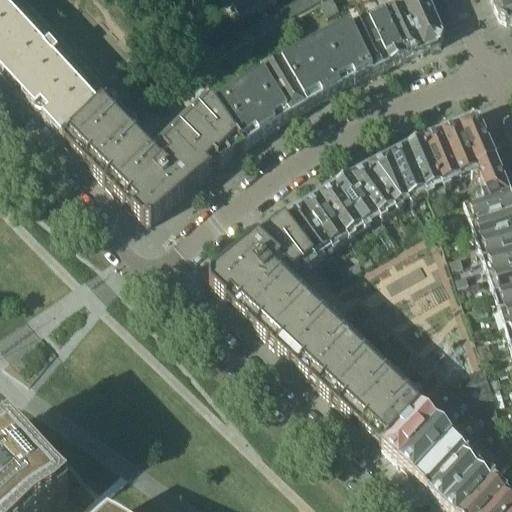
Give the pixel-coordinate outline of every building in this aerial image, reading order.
[(110,100),(17,0),(7,0),(2,6),(0,7),(0,82),(60,148),(106,105),(110,100)] [(227,0),(239,21),(261,8),(262,8),(275,0),(227,0)] [(303,0),(264,23),(268,29),(269,31),(320,3),(318,0),(303,0)] [(395,0),(399,9),(419,0),(395,0)] [(422,0),(419,0),(399,9),(422,58),(439,51),(441,44),(422,0)] [(487,0),(487,1),(497,25),(505,29),(511,26),(511,8),(510,0),(487,0)] [(422,58),(399,9),(382,18),(404,66),(422,58)] [(404,66),(382,18),(366,26),(388,73),(404,66)] [(388,73),(366,26),(348,35),(370,81),(388,73)] [(257,27),(208,54),(199,59),(204,68),(262,35),(257,27)] [(370,81),(348,35),(330,45),(354,89),(370,81)] [(330,45),(311,55),(280,73),(305,116),(339,97),(354,89),(330,45)] [(259,79),(261,83),(289,126),(305,116),(280,73),(270,78),(268,74),(259,79)] [(231,103),(214,114),(243,156),(257,146),(289,126),(261,83),(231,103)] [(106,105),(60,148),(141,231),(149,231),(196,190),(243,156),(214,114),(213,115),(205,104),(154,154),(106,105)] [(470,124),(456,130),(474,171),(493,163),(478,128),(470,124)] [(477,178),(474,171),(456,130),(440,137),(461,185),(477,178)] [(461,185),(440,137),(423,145),(444,192),(461,185)] [(444,192),(423,145),(406,153),(427,199),(444,192)] [(427,199),(406,153),(388,162),(410,208),(425,201),(424,201),(427,199)] [(410,208),(388,162),(371,171),(396,216),(407,210),(410,208)] [(507,200),(493,163),(474,171),(477,178),(479,182),(485,198),(478,201),(482,210),(507,200)] [(396,216),(371,171),(351,181),(380,225),(396,216)] [(380,225),(351,181),(334,191),(365,234),(380,225)] [(365,234),(334,191),(319,201),(350,243),(365,234)] [(470,234),(511,219),(511,211),(507,200),(482,210),(435,228),(440,244),(469,234),(470,234)] [(350,243),(319,201),(303,211),(333,254),(350,243)] [(333,254),(303,211),(287,221),(283,225),(312,264),(314,266),(333,254)] [(511,219),(470,234),(469,234),(475,251),(511,239),(511,219)] [(423,409),(288,283),(292,279),(312,264),(283,225),(256,245),(207,285),(207,293),(379,455),(421,412),(423,409)] [(511,239),(475,251),(481,269),(511,258),(511,239)] [(511,258),(481,269),(487,285),(511,277),(511,258)] [(458,264),(448,267),(450,275),(461,272),(458,264)] [(511,277),(487,285),(493,303),(511,297),(511,277)] [(464,282),(453,285),(456,293),(467,290),(464,282)] [(511,297),(493,303),(498,319),(511,315),(511,297)] [(476,314),(465,317),(468,326),(479,323),(476,314)] [(511,315),(498,319),(504,336),(511,334),(511,315)] [(379,328),(369,319),(363,325),(373,335),(379,328)] [(389,338),(379,328),(373,335),(383,344),(389,338)] [(486,349),(475,351),(478,360),(488,357),(486,349)] [(421,368),(411,358),(405,365),(415,374),(421,368)] [(431,377),(421,368),(415,374),(425,384),(431,377)] [(0,427),(8,436),(52,484),(67,471),(80,458),(0,370),(0,427)] [(469,458),(428,501),(439,511),(470,511),(490,491),(495,486),(511,468),(510,463),(506,449),(504,449),(495,441),(501,434),(482,375),(455,403),(459,406),(487,433),(489,436),(469,458)] [(498,384),(487,387),(490,395),(500,392),(498,384)] [(487,433),(459,406),(447,419),(460,432),(459,433),(460,434),(452,442),(454,444),(469,458),(489,436),(487,433)] [(421,412),(379,455),(398,472),(434,434),(435,433),(438,428),(423,415),(421,412)] [(460,432),(447,419),(442,425),(438,428),(443,433),(452,442),(460,434),(459,433),(460,432)] [(434,434),(398,472),(413,487),(454,444),(452,442),(443,433),(438,428),(435,433),(434,434)] [(504,449),(506,449),(501,434),(495,441),(504,449)] [(7,438),(0,443),(0,511),(72,511),(64,503),(66,502),(7,438)] [(454,444),(413,487),(428,501),(469,458),(454,444)] [(511,468),(495,486),(507,497),(509,491),(511,487),(511,468)] [(490,491),(470,511),(496,511),(506,502),(507,500),(502,495),(498,498),(490,491)] [(511,511),(511,507),(506,502),(496,511),(511,511)]
